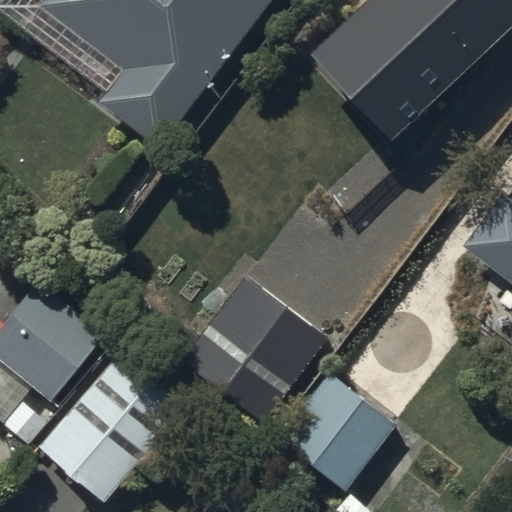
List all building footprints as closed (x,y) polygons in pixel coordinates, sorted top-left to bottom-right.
[(43,0),(38,7),(120,70),(97,101),(160,149),(272,0),(43,0)] [(511,1),(511,0),(343,0),(304,37),(387,122),(511,1)] [(511,198),(503,192),(461,247),(511,285),(511,198)] [(323,331),(238,268),(178,348),(263,411),(323,331)] [(0,323),(0,422),(28,446),(48,423),(20,400),(31,387),(49,403),(106,335),(39,279),(0,323)] [(101,504),(185,407),(119,350),(35,446),(101,504)] [(275,440),(344,492),(396,422),(327,370),(275,440)]
